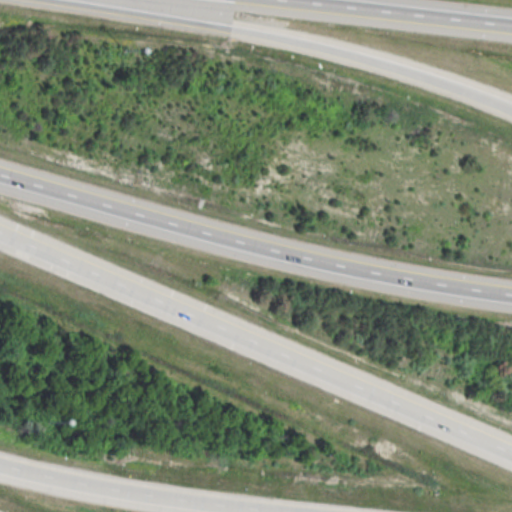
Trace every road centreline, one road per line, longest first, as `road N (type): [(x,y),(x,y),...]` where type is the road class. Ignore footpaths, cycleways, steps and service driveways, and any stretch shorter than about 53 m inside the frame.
road 1 (motorway): [(0,229),(511,452)]
road 2 (motorway): [(0,171),(231,239),(511,291)]
road 3 (motorway): [(511,107),(314,44),(62,0)]
road 4 (motorway): [(0,463),(158,496),(301,511)]
road 5 (motorway): [(511,24),(294,0)]
